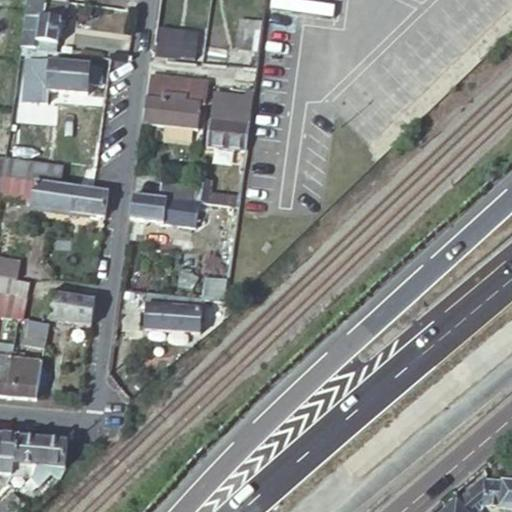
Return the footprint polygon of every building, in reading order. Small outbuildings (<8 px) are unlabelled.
[(37,52),(55,54),(59,24),(64,24),(66,10),(45,7),(46,2),(36,1),(31,1),(24,50),(37,52)] [(66,5),(46,2),(45,7),(66,10),(66,5)] [(180,56),(195,57),(198,32),(160,28),(157,57),(176,60),(180,56)] [(24,50),(21,50),(20,57),(36,59),(37,52),(24,50)] [(89,84),(100,85),(102,68),(28,62),(26,83),(36,84),(35,91),(47,92),(87,95),(89,84)] [(208,85),(150,77),(143,126),(197,133),(200,108),(205,109),(208,85)] [(36,84),(26,83),(24,101),(27,101),(33,102),(45,104),(47,92),(35,91),(36,84)] [(207,149),(246,154),(251,112),(253,99),(214,95),(207,149)] [(62,169),(4,159),(4,160),(2,176),(59,187),(62,169)] [(0,200),(55,210),(59,187),(2,176),(0,187),(0,200)] [(106,196),(90,192),(59,187),(55,210),(102,219),(106,196)] [(192,205),(134,197),(131,221),(195,230),(198,206),(192,205)] [(19,260),(0,257),(0,278),(15,281),(19,260)] [(0,294),(26,298),(28,283),(15,281),(0,278),(0,294)] [(204,299),(221,304),(226,286),(209,281),(204,299)] [(0,327),(20,329),(26,298),(0,294),(0,327)] [(201,313),(203,302),(149,296),(148,306),(147,306),(144,330),(199,336),(202,313),(201,313)] [(52,297),(49,320),(70,324),(74,302),(52,297)] [(88,328),(92,305),(74,302),(70,324),(88,328)] [(39,359),(44,334),(27,330),(20,355),(39,359)] [(0,351),(0,367),(13,369),(16,354),(0,351)] [(0,367),(0,398),(7,399),(13,369),(0,367)] [(13,369),(7,399),(36,403),(41,372),(13,369)] [(16,465),(18,438),(1,436),(0,443),(0,473),(12,475),(15,466),(16,465)] [(40,466),(42,440),(18,438),(16,465),(15,466),(12,475),(12,476),(33,478),(40,466)] [(66,469),(68,443),(42,440),(40,466),(33,478),(29,481),(39,490),(50,478),(60,483),(66,469)] [(480,511),(481,506),(485,483),(450,510),(447,511),(480,511)] [(511,484),(485,483),(481,506),(484,506),(511,508),(511,484)] [(0,504),(6,511),(20,511),(25,507),(12,493),(0,503),(0,504)]
